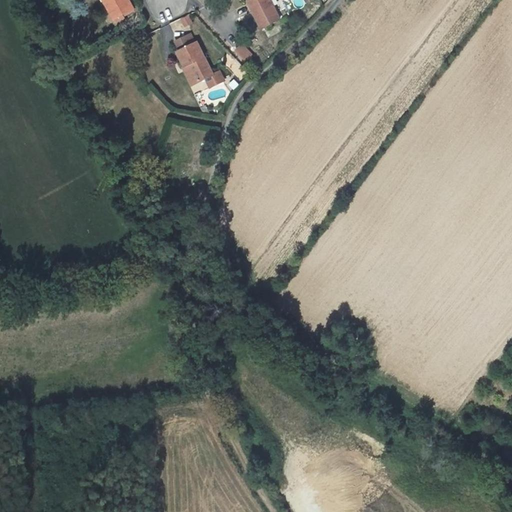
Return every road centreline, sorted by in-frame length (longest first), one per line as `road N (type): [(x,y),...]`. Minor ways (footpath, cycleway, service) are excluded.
road 1 (track): [(274,511),(199,374),(179,259),(191,224)]
road 2 (unclassified): [(341,0),(241,101),(191,224)]
road 3 (track): [(179,259),(0,291)]
